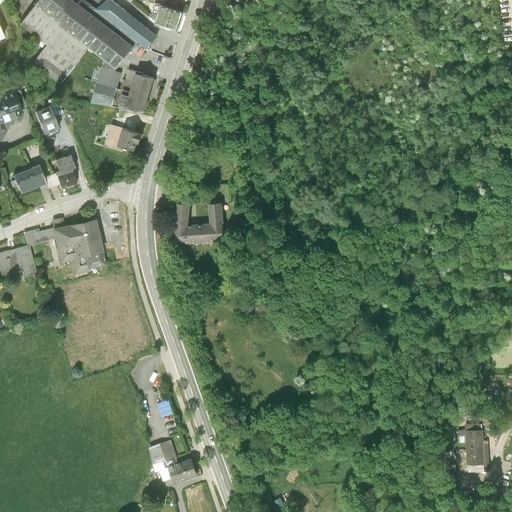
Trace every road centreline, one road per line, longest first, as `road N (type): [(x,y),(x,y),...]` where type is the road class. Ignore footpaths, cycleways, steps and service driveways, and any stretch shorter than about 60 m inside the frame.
road 1 (secondary): [(205,0),(148,184)]
road 2 (unclassified): [(0,231),(148,184)]
